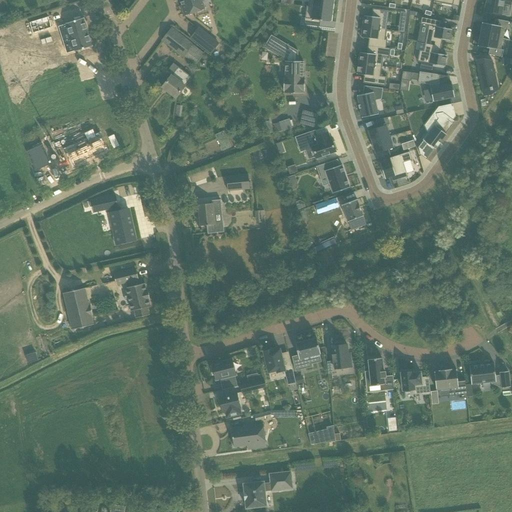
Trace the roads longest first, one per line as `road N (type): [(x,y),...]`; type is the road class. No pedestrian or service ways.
road 1 (residential): [(472,0),(461,52),(472,117),(422,186),(389,199),(371,188),(342,104),(351,0)]
road 2 (residential): [(479,340),(451,351),(405,350),(345,309),(187,357)]
road 3 (unclassified): [(187,357),(153,155)]
road 4 (unclassified): [(0,225),(153,155)]
road 5 (unclassified): [(153,155),(105,0)]
road 6 (unclassified): [(205,511),(187,357)]
